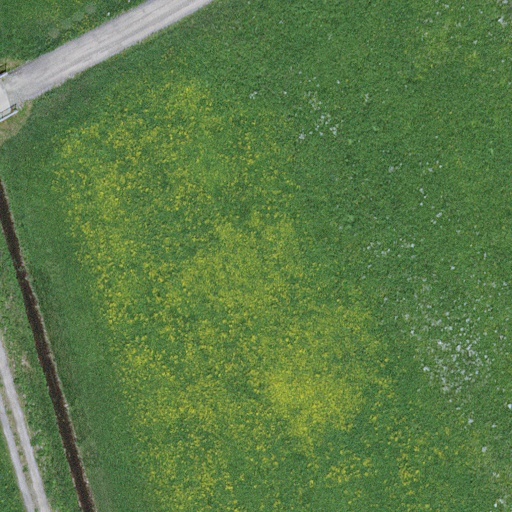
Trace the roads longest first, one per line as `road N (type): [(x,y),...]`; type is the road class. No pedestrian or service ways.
road 1 (track): [(0,99),(180,0)]
road 2 (track): [(0,389),(34,511)]
